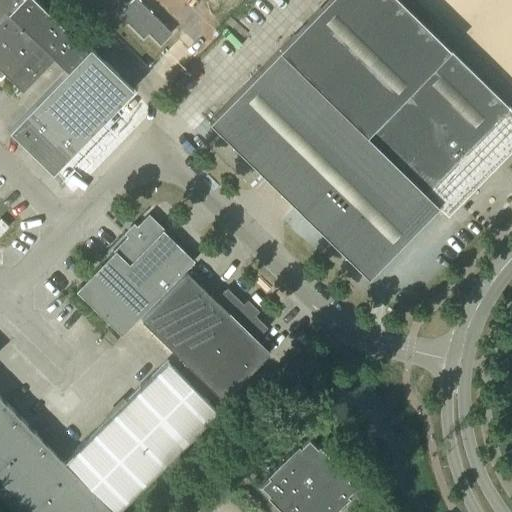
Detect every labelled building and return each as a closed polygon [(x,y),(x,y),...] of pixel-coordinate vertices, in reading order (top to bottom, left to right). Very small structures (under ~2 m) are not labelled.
[(0,0),(0,79),(1,80),(7,75),(22,90),(55,57),(68,70),(9,131),(52,173),(133,89),(90,47),(86,51),(32,0),(0,0)] [(136,0),(133,0),(119,15),(142,38),(148,33),(159,44),(170,33),(136,0)] [(508,106),(399,0),(329,0),(322,8),(279,49),(209,121),(368,276),(438,205),(444,211),(511,141),(511,109),(508,105),(508,106)] [(121,335),(139,317),(194,261),(164,231),(165,230),(149,214),(113,251),(115,252),(76,291),(121,335)] [(0,236),(9,227),(0,219),(0,236)] [(217,301),(188,273),(142,320),(224,400),(270,352),(255,338),(266,328),(227,290),(217,301)] [(107,331),(103,336),(111,345),(116,339),(107,331)] [(0,493),(18,511),(116,511),(218,412),(167,360),(64,461),(0,395),(0,493)] [(317,446),(309,437),(300,446),(298,444),(267,474),(269,476),(260,485),(269,493),(267,495),(283,511),(332,511),(349,496),(347,494),(356,486),(348,477),(350,475),(319,444),(317,446)]
